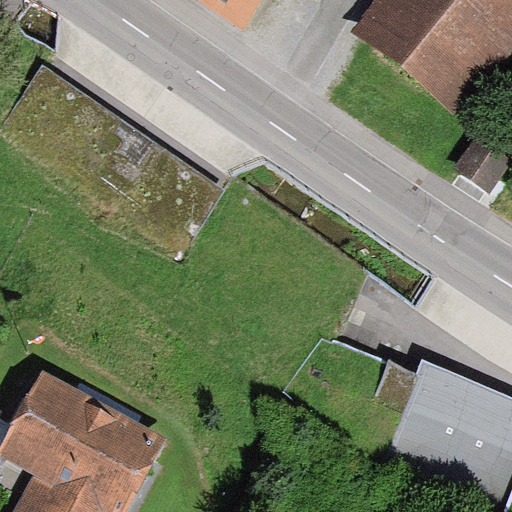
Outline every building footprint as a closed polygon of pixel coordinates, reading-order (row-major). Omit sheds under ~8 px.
[(200,0),(240,29),(261,0),(200,0)] [(511,0),(378,0),(352,31),(455,117),(511,48),(511,0)] [(43,71),(0,132),(0,137),(175,259),(221,194),(43,71)] [(511,158),(478,134),(453,169),(488,194),(511,160),(511,158)] [(506,511),(511,497),(511,399),(425,362),(419,376),(390,363),(375,397),(408,412),(387,459),(506,511)] [(12,511),(126,511),(166,444),(45,375),(0,454),(0,456),(34,475),(12,511)]
